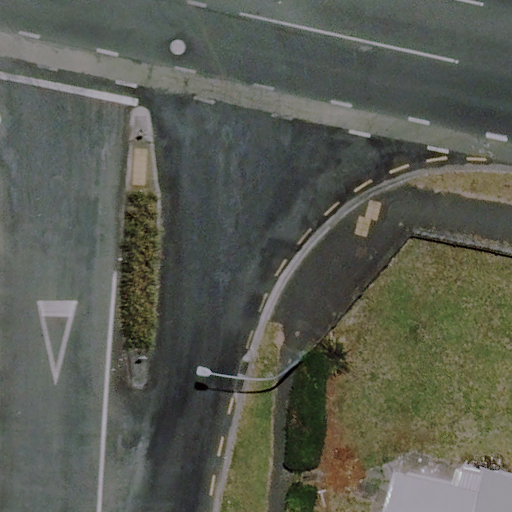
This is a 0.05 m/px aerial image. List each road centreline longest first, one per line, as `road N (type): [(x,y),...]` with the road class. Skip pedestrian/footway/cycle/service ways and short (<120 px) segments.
road 1 (unclassified): [(112,511),(143,107),(173,0)]
road 2 (secondary): [(511,23),(173,0)]
